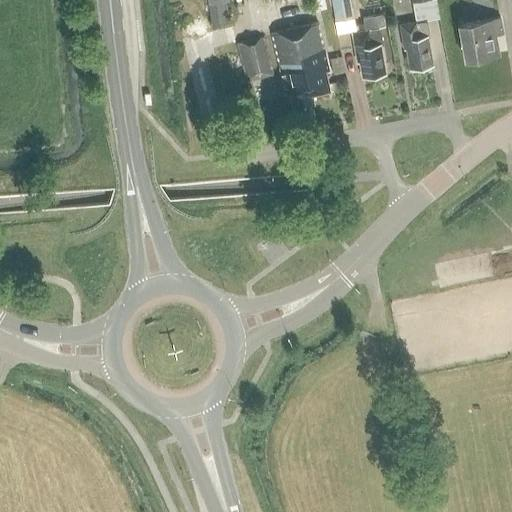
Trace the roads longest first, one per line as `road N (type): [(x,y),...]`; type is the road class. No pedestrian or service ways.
road 1 (track): [(417,511),(373,285),(355,262)]
road 2 (primary): [(130,157),(109,0)]
road 3 (residential): [(222,159),(373,137)]
road 4 (primary): [(130,157),(138,296)]
road 5 (primary): [(179,286),(130,157)]
road 6 (tertiary): [(232,350),(295,320),(344,273)]
road 7 (tertiary): [(344,273),(224,316)]
road 8 (tertiary): [(0,332),(31,353),(116,368)]
road 9 (primary): [(232,511),(206,394)]
